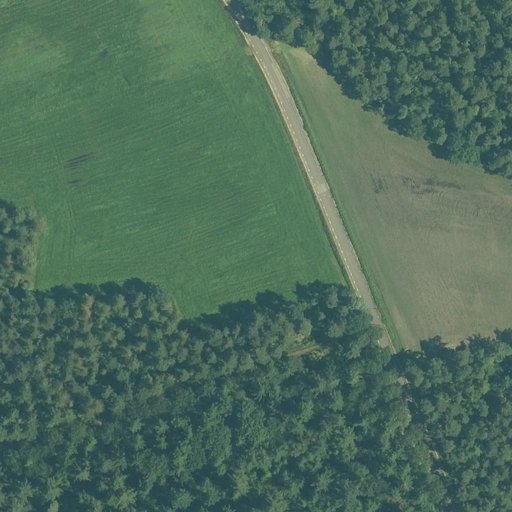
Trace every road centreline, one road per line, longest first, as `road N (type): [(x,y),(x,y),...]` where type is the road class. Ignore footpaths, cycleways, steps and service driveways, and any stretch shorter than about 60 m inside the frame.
road 1 (tertiary): [(455,511),(298,129),(232,0)]
road 2 (track): [(376,319),(0,448)]
